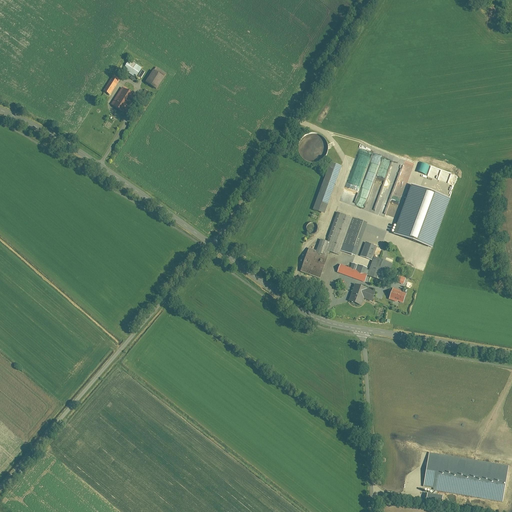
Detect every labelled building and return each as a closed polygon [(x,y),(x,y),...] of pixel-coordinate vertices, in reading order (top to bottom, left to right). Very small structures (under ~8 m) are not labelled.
[(142,68),(130,60),(124,70),(136,77),(142,68)] [(166,75),(156,68),(147,83),(157,89),(166,75)] [(120,80),(114,76),(105,90),(111,94),(120,80)] [(123,88),(113,104),(124,111),(135,96),(123,88)] [(320,148),(324,147),(324,134),(303,134),(303,144),(306,144),(306,148),(307,148),(307,150),(320,150),(320,148)] [(358,192),(370,159),(360,155),(347,188),(358,192)] [(383,158),(376,176),(385,179),(392,161),(383,158)] [(426,175),(429,166),(420,162),(416,172),(426,175)] [(342,167),(331,163),(313,209),(325,213),(342,167)] [(447,182),(449,176),(437,172),(435,178),(447,182)] [(386,174),(374,211),(393,217),(397,204),(389,202),(397,178),(386,174)] [(451,199),(412,185),(394,234),(433,248),(451,199)] [(353,218),(337,213),(327,242),(321,240),(316,251),(327,255),(328,251),(339,255),(341,251),(353,218)] [(341,251),(355,256),(367,224),(353,218),(341,251)] [(377,247),(365,242),(360,256),(372,260),(377,247)] [(309,249),(301,270),(321,277),(328,256),(327,255),(316,251),(309,249)] [(368,275),(386,282),(393,264),(375,257),(368,275)] [(351,269),(340,265),(338,272),(364,282),(367,275),(356,270),(351,269)] [(406,278),(398,275),(396,282),(404,285),(406,278)] [(375,292),(355,285),(350,301),(361,305),(363,299),(371,302),(375,292)] [(407,294),(393,289),(389,298),(403,304),(407,294)] [(508,464),(429,452),(423,489),(502,501),(508,464)] [(443,495),(427,493),(426,502),(442,505),(443,495)]
